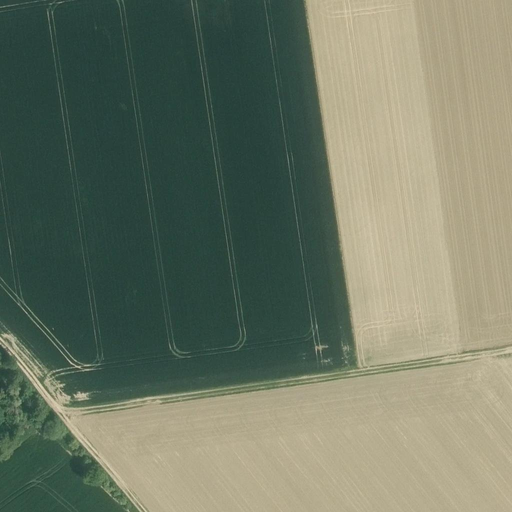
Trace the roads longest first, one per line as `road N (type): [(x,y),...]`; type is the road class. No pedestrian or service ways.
road 1 (track): [(511,350),(56,416)]
road 2 (track): [(138,511),(0,340)]
